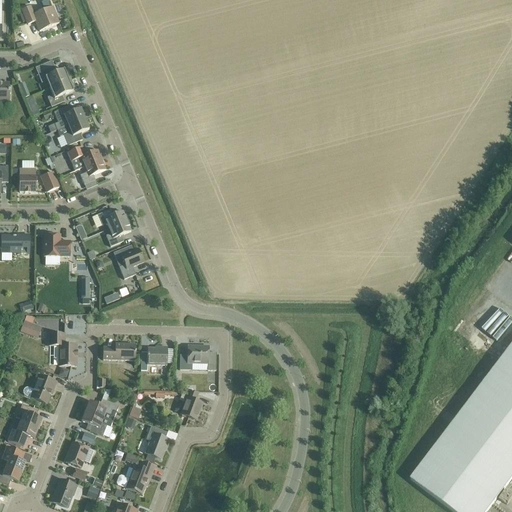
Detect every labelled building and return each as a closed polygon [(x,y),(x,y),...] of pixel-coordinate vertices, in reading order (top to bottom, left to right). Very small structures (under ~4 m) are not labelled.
[(30,8),(22,11),(28,26),(35,23),(39,32),(59,25),(53,11),(49,0),(41,4),(44,11),(33,16),(30,8)] [(52,63),(35,69),(41,84),(47,82),(50,89),(70,81),(67,73),(65,73),(64,71),(56,74),(54,68),(52,63)] [(70,81),(50,89),(53,96),(47,99),(51,108),(65,103),(62,97),(73,92),(72,90),(74,89),(70,81)] [(0,101),(9,101),(9,85),(0,84),(0,101)] [(53,126),(48,128),(51,135),(56,132),(58,132),(68,127),(84,120),(80,110),(71,114),(68,108),(53,114),(58,124),(53,126)] [(49,113),(42,116),(44,121),(51,118),(49,113)] [(68,127),(58,132),(60,138),(63,137),(67,147),(82,141),(79,135),(89,131),(84,120),(68,127)] [(85,157),(84,157),(83,153),(81,148),(75,151),(67,154),(75,172),(84,168),(101,161),(97,151),(92,154),(85,157)] [(50,159),(44,161),(47,168),(49,167),(51,171),(54,170),(50,159)] [(101,161),(84,168),(86,174),(80,177),(84,186),(95,182),(93,176),(106,171),(101,161)] [(0,191),(1,192),(1,184),(8,184),(8,168),(0,167),(0,191)] [(30,194),(35,194),(35,178),(35,170),(19,170),(19,177),(19,193),(25,193),(25,194),(30,194)] [(41,178),(47,194),(59,189),(52,173),(41,178)] [(109,230),(126,223),(122,213),(112,217),(110,211),(97,216),(102,227),(106,226),(107,226),(109,230)] [(126,223),(109,230),(110,234),(110,236),(106,237),(110,248),(123,243),(121,237),(131,233),(126,223)] [(84,233),(78,235),(81,242),(86,239),(84,233)] [(17,237),(1,237),(1,245),(1,251),(1,254),(2,254),(12,254),(18,254),(18,255),(29,255),(29,236),(17,236),(17,237)] [(44,236),(44,258),(70,258),(70,243),(60,243),(60,236),(44,236)] [(125,266),(119,269),(124,281),(135,276),(132,268),(143,264),(138,251),(133,253),(131,247),(124,250),(126,255),(121,258),(125,266)] [(93,253),(86,256),(89,262),(95,259),(93,253)] [(110,297),(103,300),(106,306),(113,303),(110,297)] [(45,308),(39,306),(37,312),(43,314),(45,308)] [(37,319),(37,324),(54,325),(54,329),(63,330),(63,320),(37,319)] [(28,336),(32,326),(24,322),(20,333),(28,336)] [(76,368),(77,347),(64,347),(64,336),(48,335),(48,347),(59,347),(58,368),(76,368)] [(135,362),(135,346),(115,345),(115,349),(103,349),(102,361),(135,362)] [(511,346),(410,481),(451,511),(487,511),(511,479),(511,346)] [(192,365),(207,365),(207,372),(215,372),(216,354),(208,354),(208,348),(188,347),(188,356),(180,356),(179,371),(192,372),(192,365)] [(141,354),(141,372),(147,372),(147,366),(167,367),(167,349),(160,348),(160,350),(147,350),(147,354),(141,354)] [(59,376),(65,379),(68,373),(61,370),(59,376)] [(31,399),(46,405),(51,392),(52,393),(56,383),(37,376),(34,384),(36,385),(34,391),(29,389),(27,389),(25,389),(24,391),(23,392),(23,394),(24,396),(26,397),(31,399)] [(195,402),(197,394),(183,394),(180,401),(186,403),(181,416),(196,422),(202,405),(195,402)] [(89,403),(85,413),(103,420),(112,423),(116,413),(118,408),(102,401),(99,407),(89,403)] [(20,423),(38,430),(42,420),(32,416),(34,410),(22,406),(18,416),(22,417),(20,423)] [(132,409),(129,417),(137,420),(140,412),(132,409)] [(85,413),(81,423),(88,425),(92,427),(89,432),(102,437),(103,437),(106,427),(110,429),(112,423),(103,420),(85,413)] [(129,419),(125,428),(132,430),(135,422),(129,419)] [(38,430),(20,423),(18,429),(14,427),(8,443),(25,450),(29,438),(34,440),(38,430)] [(165,439),(167,434),(151,428),(146,441),(150,442),(145,455),(160,461),(165,448),(166,449),(169,441),(165,439)] [(170,431),(167,437),(177,441),(179,435),(170,431)] [(84,433),(81,441),(88,444),(91,436),(84,433)] [(93,452),(73,444),(66,464),(80,470),(83,463),(89,465),(93,452)] [(8,450),(3,461),(8,463),(6,468),(21,473),(25,463),(21,462),(24,456),(21,455),(8,450)] [(117,486),(120,487),(126,490),(142,496),(148,480),(149,481),(155,467),(143,463),(141,469),(134,467),(129,480),(121,476),(119,477),(116,484),(117,486)] [(0,470),(0,483),(9,487),(11,481),(17,483),(21,473),(6,468),(4,472),(0,470)] [(87,474),(75,470),(73,477),(84,481),(87,474)] [(103,483),(96,480),(94,486),(100,489),(103,483)] [(77,487),(60,481),(57,490),(58,490),(56,495),(54,495),(51,503),(67,509),(72,497),(73,498),(77,487)] [(100,491),(92,488),(89,498),(96,501),(100,491)] [(126,492),(124,499),(133,502),(136,496),(126,492)]
